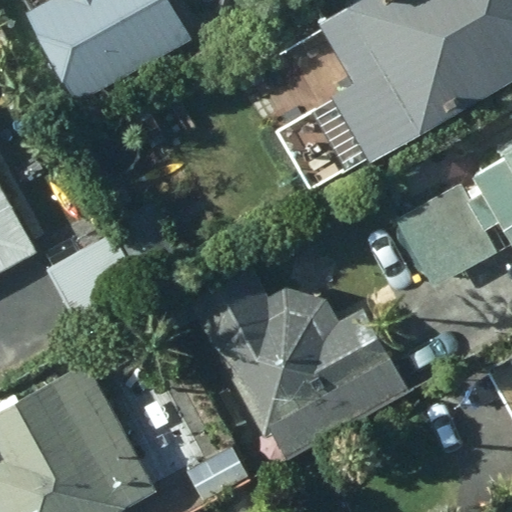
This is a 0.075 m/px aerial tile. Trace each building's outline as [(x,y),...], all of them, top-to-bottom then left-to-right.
[(176,0),(36,0),(21,8),(72,104),(197,37),(176,0)] [(511,73),(511,0),(346,0),(315,18),(352,80),(328,94),(366,160),(511,73)] [(204,160),(162,85),(70,138),(114,213),(204,160)] [(511,141),(500,149),(502,152),(468,172),(510,246),(511,244),(511,141)] [(0,188),(0,268),(34,250),(0,188)] [(149,200),(113,222),(148,280),(184,258),(149,200)] [(96,239),(44,266),(77,329),(129,302),(96,239)] [(183,296),(261,433),(391,360),(360,305),(336,319),(323,297),(282,284),(265,294),(245,260),(183,296)] [(56,511),(122,478),(65,369),(0,403),(0,478),(17,511),(56,511)] [(229,446),(184,469),(200,499),(245,476),(229,446)]
